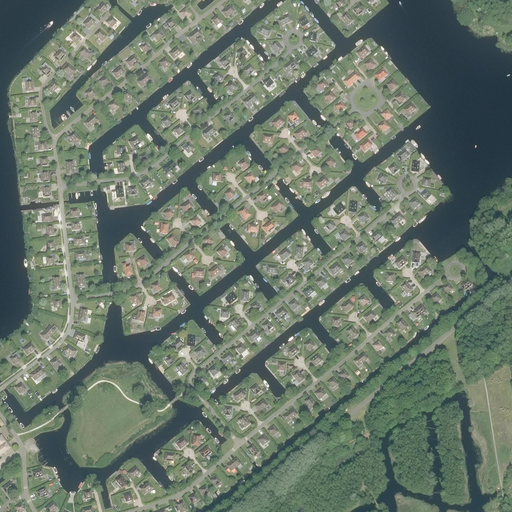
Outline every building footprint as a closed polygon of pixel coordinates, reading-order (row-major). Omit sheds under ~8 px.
[(345,5),(341,0),(339,0),(335,4),(340,10),(345,5)] [(106,7),(102,4),(96,11),(101,15),(106,10),(108,11),(111,8),(107,5),(106,7)] [(222,13),(227,18),(234,12),(230,6),(222,13)] [(359,6),(353,10),(358,16),(364,11),(359,6)] [(185,9),(180,14),(184,19),(190,15),(185,9)] [(347,14),(342,18),(348,26),(353,21),(347,14)] [(90,18),(83,25),(89,29),(95,22),(93,20),(94,18),(91,15),(89,17),(90,18)] [(289,15),(283,18),(286,24),(292,22),(289,15)] [(222,22),(217,16),(212,21),(216,26),(222,22)] [(111,18),(106,23),(112,28),(117,22),(111,18)] [(286,24),(283,18),(278,21),(281,27),(286,24)] [(305,18),(299,21),(302,28),(303,27),(304,30),(307,28),(306,26),(309,24),(305,18)] [(171,20),(166,24),(163,27),(165,29),(165,30),(168,27),(170,30),(176,25),(171,20)] [(257,32),(268,37),(271,31),(262,27),(261,30),(259,29),(257,32)] [(100,30),(95,36),(102,42),(107,37),(100,30)] [(197,30),(192,34),(197,39),(202,35),(197,30)] [(74,34),(70,39),(76,44),(80,38),(75,34),(76,33),(74,31),(73,33),(74,34)] [(152,41),(155,39),(157,41),(163,37),(164,36),(161,31),(159,32),(158,31),(150,38),(152,41)] [(310,33),(308,40),(315,42),(317,35),(310,33)] [(192,43),(197,39),(192,34),(187,38),(192,43)] [(150,49),(148,46),(149,46),(146,41),(142,44),(143,45),(140,48),(145,53),(150,49)] [(277,42),(274,44),(272,41),(269,44),(277,54),(283,50),(277,42)] [(306,53),(310,59),(318,52),(313,47),(306,53)] [(65,51),(61,48),(60,49),(60,50),(54,57),(59,62),(66,55),(63,52),(65,51)] [(84,48),(79,53),(86,60),(91,55),(84,48)] [(169,54),(174,59),(181,53),(177,48),(169,54)] [(364,60),(362,58),(369,53),(365,48),(357,54),(361,59),(360,59),(362,62),(364,60)] [(242,49),(237,54),(241,59),(247,55),(242,49)] [(126,62),(130,68),(138,62),(136,59),(138,58),(135,55),(134,56),(126,62)] [(226,58),(220,63),(225,68),(230,64),(226,58)] [(170,64),(165,59),(160,63),(164,69),(170,64)] [(371,60),(365,65),(369,70),(368,71),(370,74),(372,72),(371,70),(375,66),(371,60)] [(293,61),(288,64),(293,70),(298,66),(293,61)] [(45,63),(42,66),(44,68),(41,72),(46,77),(51,71),(48,69),(50,67),(45,63)] [(288,74),(293,70),(288,64),(284,68),(288,74)] [(68,65),(64,70),(71,77),(76,72),(68,65)] [(242,72),(247,77),(254,71),(250,65),(242,72)] [(113,74),(117,79),(124,73),(122,70),(124,69),(122,66),(120,68),(120,67),(113,74)] [(375,76),(379,80),(378,82),(380,84),(382,82),(381,80),(387,75),(383,70),(375,76)] [(355,73),(349,78),(353,84),(360,78),(355,73)] [(142,78),(146,84),(151,80),(147,74),(142,78)] [(223,79),(219,74),(213,78),(218,84),(223,79)] [(105,77),(100,82),(104,87),(110,83),(105,77)] [(141,87),(146,84),(142,78),(137,82),(141,87)] [(269,78),(263,83),(268,88),(273,84),(269,78)] [(348,88),(353,84),(349,78),(344,82),(348,88)] [(23,83),(25,83),(26,92),(33,91),(32,81),(27,82),(27,79),(22,79),(23,83)] [(328,87),(324,81),(318,86),(323,91),(328,87)] [(398,87),(393,81),(387,86),(392,91),(398,87)] [(47,89),(52,94),(58,87),(53,82),(47,89)] [(237,88),(232,83),(226,87),(231,93),(237,88)] [(91,89),(86,94),(90,99),(96,95),(92,90),(94,88),(92,85),(89,87),(91,89)] [(132,97),(127,91),(121,96),(126,102),(132,97)] [(190,92),(185,97),(189,102),(195,98),(190,92)] [(335,98),(331,92),(325,97),(330,103),(335,98)] [(402,103),(406,99),(401,94),(395,98),(397,101),(396,102),(399,107),(403,104),(402,103)] [(248,99),(253,104),(258,100),(253,95),(248,99)] [(36,106),(35,99),(29,100),(29,97),(25,97),(25,102),(28,101),(29,107),(36,106)] [(168,105),(173,110),(180,104),(176,99),(168,105)] [(248,108),(253,104),(248,99),(244,103),(248,108)] [(338,103),(339,105),(336,107),(340,113),(346,108),(343,104),(344,103),(342,100),(338,103)] [(118,107),(114,102),(108,106),(113,112),(118,107)] [(409,115),(416,109),(411,104),(404,110),(407,115),(405,116),(408,120),(411,117),(409,115)] [(198,107),(193,112),(197,117),(203,113),(198,107)] [(387,110),(382,115),(386,121),(392,116),(387,110)] [(29,113),(30,123),(37,122),(36,112),(32,113),(32,111),(29,111),(29,113)] [(229,112),(224,117),(228,123),(234,118),(229,112)] [(299,119),(294,113),(288,117),(291,121),(288,122),(291,126),(294,124),(293,123),(299,119)] [(94,116),(89,120),(93,125),(98,121),(94,116)] [(161,122),(166,128),(172,123),(167,117),(161,122)] [(272,124),(277,129),(284,123),(280,118),(272,124)] [(89,129),(93,125),(89,120),(84,124),(89,129)] [(351,120),(345,124),(350,130),(355,125),(351,120)] [(384,122),(379,127),(383,132),(389,128),(384,122)] [(174,130),(179,136),(184,131),(180,126),(174,130)] [(32,138),(39,137),(38,127),(31,128),(32,138)] [(211,127),(207,130),(211,136),(216,132),(211,127)] [(295,135),(299,140),(307,134),(302,129),(295,135)] [(355,135),(359,141),(367,134),(362,129),(355,135)] [(206,140),(211,136),(207,130),(202,134),(206,140)] [(74,133),(69,137),(75,145),(81,140),(74,133)] [(141,143),(137,137),(129,142),(132,148),(141,143)] [(360,147),(365,152),(372,146),(368,140),(360,147)] [(39,147),(39,151),(46,150),(45,143),(38,144),(38,141),(35,142),(36,147),(39,147)] [(194,149),(189,144),(186,146),(185,144),(181,148),(184,151),(185,150),(188,154),(194,149)] [(289,151),(284,145),(279,150),(283,156),(289,151)] [(314,156),(315,158),(321,153),(316,147),(311,152),(312,153),(309,155),(311,158),(314,156)] [(397,157),(402,162),(409,156),(403,148),(400,151),(402,153),(397,157)] [(145,153),(139,157),(143,163),(149,160),(145,153)] [(40,159),(41,166),(48,165),(47,158),(40,159)] [(330,158),(325,163),(330,169),(335,164),(330,158)] [(243,170),(249,166),(244,160),(238,165),(243,170)] [(172,161),(167,165),(171,170),(176,166),(172,161)] [(412,172),(419,173),(420,163),(413,162),(412,172)] [(118,173),(125,173),(124,163),(117,164),(118,173)] [(302,168),(297,163),(292,167),(296,173),(302,168)] [(167,174),(171,170),(167,165),(162,169),(167,174)] [(394,165),(389,169),(393,175),(399,170),(394,165)] [(48,172),(42,173),(42,171),(36,171),(37,175),(41,175),(42,182),(49,182),(48,172)] [(251,173),(245,178),(250,184),(256,179),(251,173)] [(388,178),(381,174),(378,181),(384,184),(388,178)] [(317,183),(321,189),(329,183),(324,177),(317,183)] [(140,184),(144,189),(152,183),(147,178),(140,184)] [(431,180),(424,179),(422,186),(430,187),(431,180)] [(44,197),(50,197),(49,187),(42,188),(44,197)] [(127,189),(127,192),(129,192),(129,196),(137,195),(136,187),(127,189)] [(117,198),(124,198),(122,188),(115,189),(117,198)] [(392,200),(398,196),(392,188),(386,193),(392,200)] [(235,195),(230,190),(225,194),(229,200),(235,195)] [(426,191),(421,196),(426,201),(431,196),(426,191)] [(263,193),(257,197),(262,203),(267,198),(263,193)] [(415,199),(410,203),(414,209),(420,204),(415,199)] [(271,208),(276,213),(283,206),(278,201),(271,208)] [(181,207),(182,210),(180,211),(182,215),(193,207),(189,202),(181,207)] [(334,210),(338,216),(345,210),(341,204),(334,210)] [(168,210),(164,214),(168,219),(174,215),(172,213),(174,211),(170,206),(167,209),(168,210)] [(244,208),(239,212),(245,220),(250,216),(244,208)] [(77,210),(70,210),(71,218),(78,217),(77,210)] [(364,213),(358,218),(363,223),(369,219),(364,213)] [(394,218),(399,223),(404,219),(399,214),(394,218)] [(196,217),(191,222),(195,227),(201,223),(196,217)] [(394,227),(399,223),(394,218),(390,222),(394,227)] [(325,226),(330,232),(335,227),(331,221),(325,226)] [(79,222),(72,223),(72,231),(80,230),(79,222)] [(263,228),(267,233),(275,227),(270,222),(263,228)] [(47,236),(54,235),(53,226),(46,226),(47,236)] [(340,237),(344,241),(349,237),(345,231),(339,235),(338,234),(335,236),(337,239),(340,237)] [(371,238),(375,243),(383,237),(378,232),(371,238)] [(172,235),(167,240),(173,247),(179,243),(172,235)] [(213,242),(208,236),(203,241),(207,247),(213,242)] [(73,238),(74,245),(84,244),(83,237),(73,238)] [(46,243),(47,250),(54,249),(54,242),(46,243)] [(127,252),(134,251),(133,248),(135,248),(134,242),(130,243),(131,244),(126,245),(127,252)] [(362,243),(357,248),(361,254),(367,249),(362,243)] [(222,247),(217,252),(222,258),(230,250),(226,247),(224,249),(222,247)] [(279,256),(283,261),(291,255),(286,249),(279,256)] [(75,253),(76,260),(79,260),(79,263),(83,263),(82,260),(85,259),(85,252),(75,253)] [(189,252),(180,259),(183,262),(186,259),(188,262),(194,257),(189,252)] [(50,257),(46,258),(47,265),(54,264),(54,261),(57,261),(56,255),(52,256),(52,257),(50,257)] [(348,256),(343,260),(347,266),(353,261),(348,256)] [(144,257),(138,261),(139,262),(141,265),(142,267),(148,263),(144,257)] [(395,264),(399,269),(407,263),(402,257),(395,264)] [(308,259),(303,263),(306,267),(303,269),(306,273),(309,271),(307,269),(313,264),(308,259)] [(126,264),(122,265),(126,277),(133,275),(130,266),(127,266),(126,264)] [(329,270),(334,275),(341,269),(337,264),(329,270)] [(209,272),(213,278),(221,272),(216,266),(209,272)] [(419,273),(423,278),(430,272),(426,266),(419,273)] [(194,270),(194,274),(192,274),(191,279),(194,279),(194,277),(203,277),(204,271),(194,270)] [(288,275),(282,280),(284,284),(287,282),(290,286),(295,281),(291,276),(289,277),(288,275)] [(322,278),(316,283),(321,288),(326,284),(322,278)] [(460,286),(465,291),(472,285),(468,280),(460,286)] [(151,286),(153,289),(151,290),(154,295),(157,293),(157,291),(161,289),(158,283),(151,286)] [(407,295),(412,290),(406,283),(401,287),(407,295)] [(448,284),(442,289),(447,294),(452,290),(448,284)] [(303,293),(307,298),(315,292),(310,286),(303,293)] [(163,298),(165,301),(162,302),(164,306),(167,304),(175,299),(171,293),(163,298)] [(226,300),(230,305),(237,299),(233,293),(226,300)] [(140,300),(136,294),(130,297),(133,304),(135,302),(137,306),(141,304),(140,300)] [(437,294),(431,299),(436,304),(441,300),(437,294)] [(364,296),(359,301),(363,306),(369,302),(364,296)] [(62,308),(61,300),(53,301),(54,308),(62,308)] [(295,301),(289,305),(294,311),(299,306),(295,301)] [(342,307),(346,313),(354,307),(349,301),(342,307)] [(256,303),(251,307),(255,313),(261,308),(256,303)] [(422,306),(417,310),(421,315),(426,311),(422,306)] [(138,311),(136,321),(143,322),(145,312),(141,312),(142,309),(139,309),(138,311)] [(161,311),(154,309),(153,315),(149,314),(149,318),(153,319),(154,317),(159,318),(161,311)] [(276,315),(280,320),(287,314),(283,309),(276,315)] [(412,314),(409,316),(413,321),(416,319),(421,315),(417,310),(412,314)] [(364,318),(368,323),(376,317),(371,312),(364,318)] [(88,316),(86,316),(80,315),(78,321),(82,322),(81,323),(87,324),(88,316)] [(236,331),(242,326),(235,319),(230,323),(236,331)] [(402,320),(396,324),(403,332),(408,327),(402,320)] [(268,322),(263,326),(266,331),(264,333),(267,336),(270,333),(268,331),(273,327),(268,322)] [(50,327),(46,331),(51,336),(57,328),(54,326),(52,329),(50,327)] [(353,339),(358,335),(352,327),(347,332),(353,339)] [(395,335),(390,330),(385,334),(389,340),(395,335)] [(47,341),(51,336),(46,331),(42,336),(47,341)] [(248,338),(252,343),(260,337),(255,331),(248,338)] [(76,333),(74,339),(83,343),(85,337),(76,333)] [(172,346),(176,351),(184,345),(181,342),(183,341),(181,338),(179,340),(172,346)] [(310,341),(305,345),(309,351),(315,346),(310,341)] [(379,342),(373,346),(378,352),(383,347),(379,342)] [(23,350),(27,355),(35,349),(31,344),(23,350)] [(241,345),(236,349),(241,355),(246,350),(241,345)] [(72,357),(76,352),(68,346),(64,352),(64,351),(62,355),(65,358),(67,354),(72,357)] [(287,353),(291,358),(299,352),(294,346),(287,353)] [(200,348),(195,353),(199,358),(205,354),(200,348)] [(13,357),(10,359),(14,365),(20,361),(18,358),(20,357),(17,352),(12,356),(13,357)] [(222,359),(226,365),(234,359),(229,353),(222,359)] [(364,354),(359,358),(363,363),(368,359),(364,354)] [(311,362),(315,367),(322,361),(318,355),(311,362)] [(165,361),(169,367),(175,362),(170,356),(165,361)] [(359,367),(363,363),(359,358),(354,361),(359,367)] [(56,359),(50,363),(55,369),(60,364),(56,359)] [(182,375),(186,372),(188,371),(181,363),(176,368),(182,375)] [(219,372),(214,367),(209,371),(213,377),(219,372)] [(36,372),(40,377),(45,373),(40,368),(36,372)] [(344,371),(339,375),(343,381),(349,377),(344,371)] [(35,381),(40,377),(36,372),(31,375),(35,381)] [(299,384),(304,379),(298,372),(296,374),(294,372),(291,374),(296,380),(293,383),(296,386),(299,384)] [(202,376),(196,380),(201,386),(207,381),(202,376)] [(328,383),(333,389),(338,384),(334,379),(328,383)] [(15,388),(20,394),(26,390),(21,384),(15,388)] [(256,385),(251,390),(255,396),(261,391),(256,385)] [(321,389),(315,394),(320,400),(326,395),(324,392),(323,393),(321,389)] [(234,396),(238,402),(246,396),(241,390),(234,396)] [(310,398),(305,402),(311,409),(316,405),(310,398)] [(256,407),(260,412),(268,406),(263,401),(256,407)] [(288,413),(293,419),(298,415),(293,409),(288,413)] [(288,423),(293,419),(288,413),(284,417),(288,423)] [(244,416),(239,421),(242,425),(240,427),(242,430),(245,428),(250,424),(244,416)] [(274,427),(268,431),(273,437),(278,432),(274,427)] [(0,436),(0,456),(11,448),(1,435),(0,436)] [(269,441),(264,436),(259,440),(263,446),(269,441)] [(176,444),(180,450),(188,443),(183,438),(176,444)] [(253,445),(247,450),(253,457),(259,453),(253,445)] [(199,453),(204,459),(211,452),(207,447),(199,453)] [(237,459),(232,462),(236,468),(241,464),(237,459)] [(231,472),(236,468),(232,462),(227,466),(231,472)] [(187,463),(182,468),(188,475),(193,471),(187,463)] [(128,474),(132,479),(140,473),(135,467),(128,474)] [(33,472),(35,479),(44,476),(42,469),(33,472)] [(122,488),(127,484),(121,476),(116,481),(122,488)] [(215,487),(220,482),(216,476),(210,481),(215,487)] [(2,489),(7,494),(14,488),(10,483),(2,489)] [(140,489),(145,495),(152,488),(148,483),(140,489)] [(203,496),(209,492),(205,486),(199,490),(203,496)] [(37,493),(40,499),(48,495),(45,488),(37,493)] [(85,500),(92,498),(91,491),(83,493),(85,500)] [(123,496),(126,502),(133,500),(130,493),(123,496)] [(199,500),(195,494),(189,498),(193,504),(199,500)] [(45,509),(48,511),(52,511),(57,508),(53,502),(45,509)] [(180,511),(183,511),(187,510),(182,502),(176,505),(180,511)]
